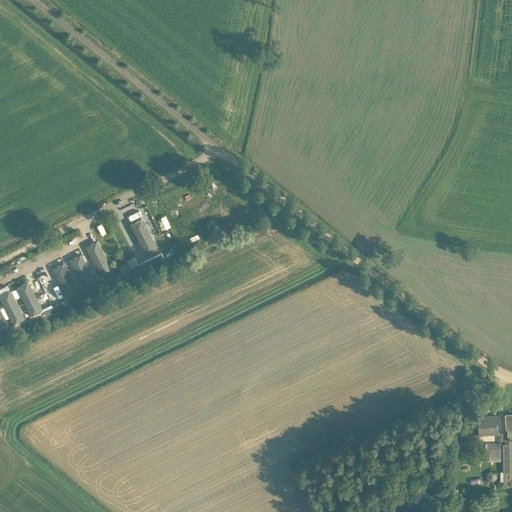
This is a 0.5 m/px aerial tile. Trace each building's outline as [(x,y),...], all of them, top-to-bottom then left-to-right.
[(142,218),(130,224),(144,251),(155,246),(142,218)] [(97,241),(86,247),(100,274),(111,268),(97,241)] [(147,259),(132,266),(136,274),(150,266),(149,265),(164,257),(161,252),(147,259)] [(80,255),(69,260),(83,288),(94,282),(80,255)] [(24,266),(34,262),(33,257),(22,261),(24,266)] [(63,263),(52,269),(66,296),(67,296),(77,291),(63,263)] [(46,305),(59,299),(43,267),(31,273),(46,305)] [(121,268),(114,272),(115,274),(118,280),(125,276),(121,268)] [(115,274),(103,280),(106,286),(118,280),(115,274)] [(100,275),(94,278),(97,284),(99,289),(106,286),(103,280),(100,275)] [(27,281),(16,287),(30,314),(41,309),(27,281)] [(97,284),(84,290),(87,295),(99,289),(97,284)] [(9,290),(0,295),(0,299),(12,323),(23,318),(9,290)] [(68,298),(67,299),(70,303),(71,303),(81,298),(77,291),(67,296),(68,298)] [(61,302),(46,309),(49,315),(61,308),(64,307),(64,306),(61,302)] [(49,315),(39,319),(41,323),(51,319),(49,316),(52,315),(53,317),(63,312),(61,308),(49,315)] [(46,309),(31,317),(33,322),(39,319),(49,315),(46,309)] [(25,320),(10,327),(13,333),(28,325),(25,320)] [(10,327),(0,332),(0,339),(13,333),(10,327)] [(479,434),(466,434),(467,441),(479,440),(494,439),(493,433),(498,433),(497,425),(497,416),(478,416),(479,426),(479,434)] [(500,442),(484,443),(485,461),(500,461),(500,442)] [(494,483),(494,487),(503,488),(503,486),(507,486),(507,472),(510,472),(509,444),(503,444),(503,471),(500,471),(500,484),(494,483)] [(486,473),(486,477),(488,480),(492,481),(495,478),(496,474),(493,471),(489,470),(486,473)]
